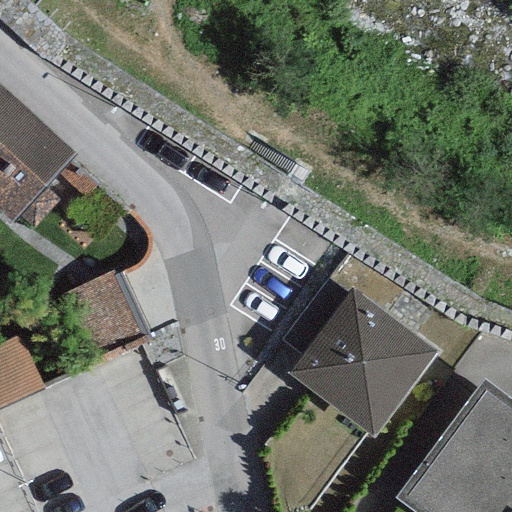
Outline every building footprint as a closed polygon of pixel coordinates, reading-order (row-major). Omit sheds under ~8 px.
[(0,207),(12,218),(74,150),(0,81),(0,207)] [(71,303),(95,362),(148,341),(125,282),(71,303)] [(438,343),(354,282),(289,369),(373,431),(438,343)] [(0,426),(53,402),(26,346),(0,357),(0,426)] [(511,511),(511,393),(483,372),(395,491),(423,511),(511,511)]
